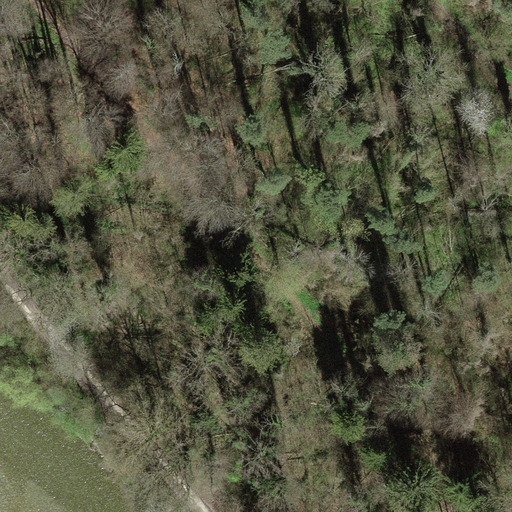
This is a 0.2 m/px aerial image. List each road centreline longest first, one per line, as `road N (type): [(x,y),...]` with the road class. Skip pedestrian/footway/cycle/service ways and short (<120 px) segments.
road 1 (track): [(0,224),(235,511)]
road 2 (track): [(421,0),(511,116)]
